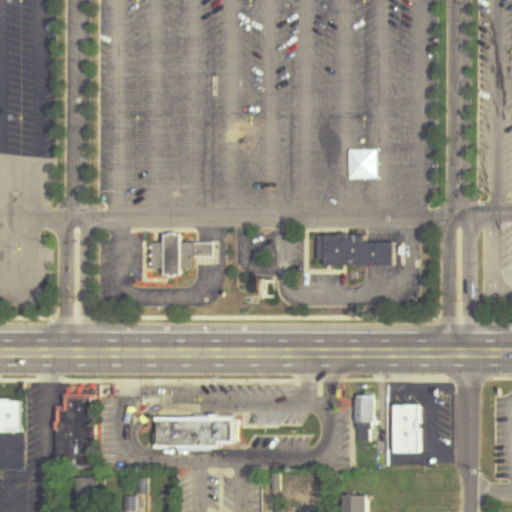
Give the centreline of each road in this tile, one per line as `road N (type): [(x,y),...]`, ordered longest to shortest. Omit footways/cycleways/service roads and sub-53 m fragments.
road 1 (primary): [(511,362),(0,364)]
road 2 (residential): [(473,364),(471,511)]
